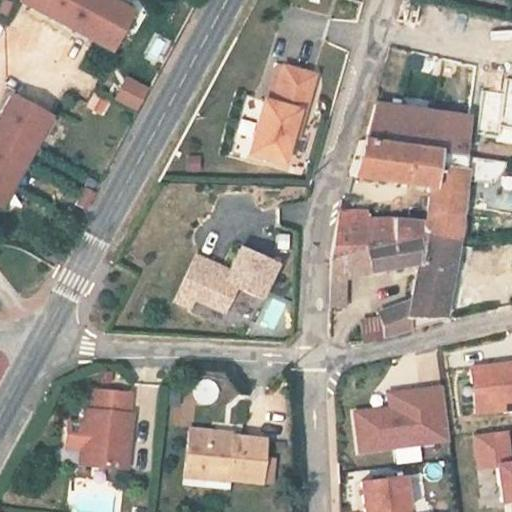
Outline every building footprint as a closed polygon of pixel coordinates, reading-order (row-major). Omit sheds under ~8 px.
[(82,0),(19,0),(14,10),(106,59),(125,23),(82,0)] [(130,16),(101,0),(86,0),(126,22),(130,16)] [(247,161),(281,170),(288,143),(295,118),(301,120),(311,82),(281,74),(271,111),(261,108),(247,161)] [(136,108),(147,87),(125,75),(114,96),(136,108)] [(0,202),(41,127),(6,107),(0,117),(0,202)] [(379,145),(437,155),(455,159),(464,160),(471,121),(385,107),(379,145)] [(295,118),(288,143),(294,144),(301,120),(295,118)] [(0,220),(1,221),(49,130),(41,126),(0,204),(0,220)] [(360,182),(441,197),(445,178),(434,176),(437,155),(379,145),(368,143),(360,182)] [(452,179),(445,178),(441,197),(435,226),(398,228),(401,255),(432,249),(472,257),(477,236),(482,177),(475,175),(473,184),(452,179)] [(89,202),(79,196),(70,213),(80,218),(89,202)] [(345,233),(341,267),(401,255),(398,228),(371,230),(371,223),(347,225),(345,233)] [(425,278),(432,249),(401,255),(341,267),(341,268),(340,327),(355,326),(353,293),(422,279),(422,277),(425,278)] [(472,257),(432,249),(425,278),(422,277),(422,279),(414,316),(412,325),(449,328),(455,305),(459,283),(466,285),(472,257)] [(219,285),(187,269),(162,312),(180,323),(186,312),(214,326),(228,301),(251,313),(268,281),(233,263),(219,285)] [(459,283),(455,305),(462,306),(466,285),(459,283)] [(397,344),(416,339),(412,325),(414,316),(384,322),(388,346),(397,344)] [(416,339),(449,328),(412,325),(416,339)] [(511,357),(465,363),(471,417),(511,412),(511,357)] [(386,406),(351,409),(355,451),(446,444),(441,384),(384,389),(386,406)] [(80,415),(74,470),(114,475),(117,448),(121,449),(125,420),(122,420),(124,400),(87,396),(85,416),(80,415)] [(480,504),(511,501),(511,457),(509,458),(507,430),(474,433),(480,504)] [(183,441),(182,453),(256,460),(257,449),(226,446),(225,450),(205,448),(205,443),(183,441)] [(256,460),(182,453),(178,495),(221,500),(222,487),(253,489),(256,460)] [(408,511),(404,474),(359,479),(363,511),(408,511)]
